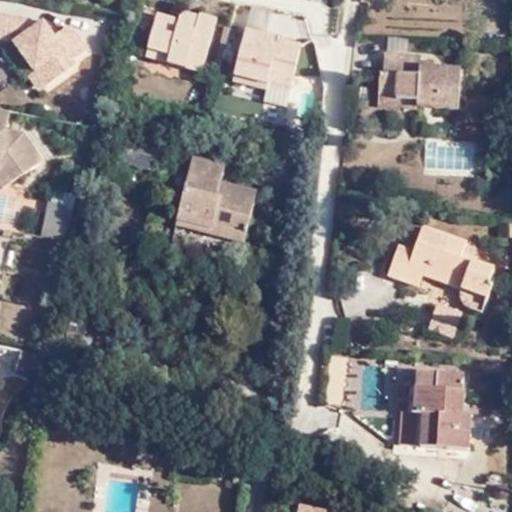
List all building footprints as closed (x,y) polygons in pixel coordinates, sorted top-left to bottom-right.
[(196,18),(198,9),(182,5),(179,13),(196,18)] [(198,8),(198,9),(196,18),(179,13),(158,7),(146,49),(201,65),(216,13),(198,8)] [(41,21),(0,14),(0,40),(12,42),(32,72),(43,88),(72,67),(69,62),(85,50),(67,25),(50,37),(41,21)] [(303,35),(280,29),(278,33),(265,30),(266,23),(245,18),(233,70),(267,78),(269,70),(292,77),(303,35)] [(278,33),(280,29),(280,26),(266,23),(265,30),(278,33)] [(418,102),(418,108),(457,110),(460,70),(418,67),(419,56),(383,54),(381,74),(379,74),(378,94),(396,95),(396,101),(418,102)] [(287,95),(292,77),(269,70),(267,78),(264,90),(287,95)] [(37,91),(43,88),(32,72),(26,76),(37,91)] [(378,107),(418,108),(418,102),(396,101),(396,95),(378,94),(378,107)] [(3,131),(7,112),(0,110),(0,168),(10,183),(40,163),(21,135),(3,131)] [(301,151),(305,124),(278,120),(274,148),(301,151)] [(169,176),(175,148),(124,136),(117,162),(169,176)] [(221,170),(223,152),(192,148),(182,210),(217,216),(219,210),(252,216),(259,175),(221,170)] [(0,185),(2,189),(10,183),(0,168),(0,185)] [(40,242),(61,246),(70,211),(47,207),(40,242)] [(391,273),(408,280),(412,268),(425,272),(465,288),(465,295),(467,300),(471,306),(476,309),(486,312),(497,283),(492,281),(497,268),(465,255),(470,241),(425,225),(416,248),(402,243),(391,273)] [(412,268),(408,280),(421,284),(425,272),(412,268)] [(455,339),(463,314),(438,305),(430,329),(455,339)] [(87,355),(91,328),(56,323),(53,350),(87,355)] [(15,375),(31,378),(36,353),(20,350),(15,375)] [(363,406),(363,359),(339,359),(340,407),(363,406)] [(460,414),(462,376),(415,373),(413,412),(421,413),(420,446),(467,449),(469,414),(460,414)] [(131,443),(133,423),(114,420),(112,441),(131,443)] [(257,478),(261,458),(247,457),(244,476),(257,478)] [(134,511),(138,480),(110,477),(106,511),(134,511)] [(332,511),(334,506),(305,500),(302,511),(332,511)]
